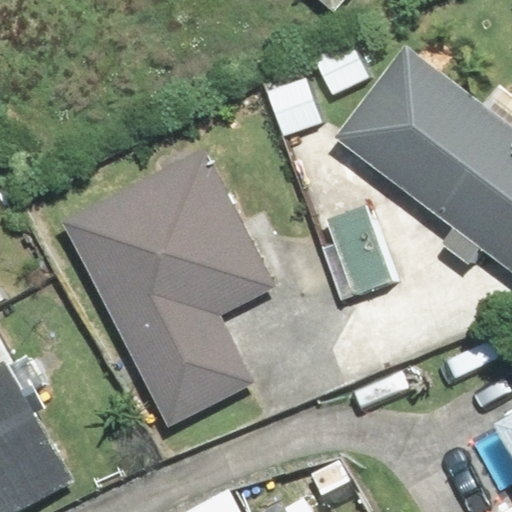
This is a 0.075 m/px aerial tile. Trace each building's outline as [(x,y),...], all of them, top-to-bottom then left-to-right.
[(511,92),(425,33),(353,138),(511,246),(511,92)] [(232,139),(81,212),(182,421),(274,377),(240,307),(299,278),(232,139)] [(374,211),(320,231),(348,304),(402,283),(374,211)] [(0,511),(43,511),(96,485),(0,304),(0,511)] [(314,511),(302,489),(259,511),(314,511)]
